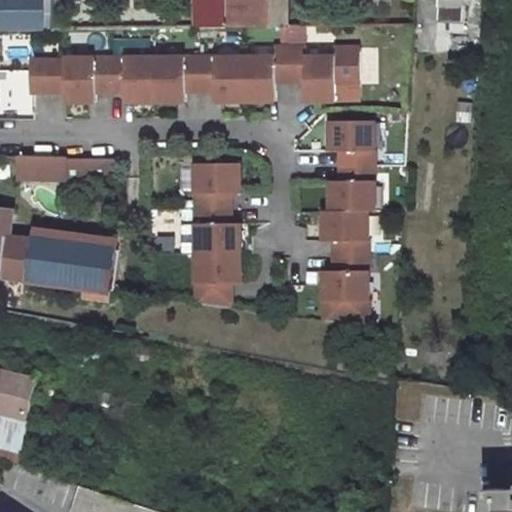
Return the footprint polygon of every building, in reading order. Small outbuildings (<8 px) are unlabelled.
[(0,0),(0,30),(44,30),(43,0),(0,0)] [(230,0),(193,0),(194,27),(231,26),(230,0)] [(289,0),(230,0),(231,26),(289,25),(289,0)] [(439,0),(438,24),(466,25),(466,0),(439,0)] [(60,9),(51,9),(52,29),(60,29),(60,9)] [(293,45),(293,80),(308,80),(308,99),(338,99),(338,82),(363,82),(362,46),(336,46),(337,54),(309,54),(309,44),(293,45)] [(248,55),(248,100),(278,99),(278,81),(293,80),(293,45),(277,45),(277,54),(248,55)] [(113,56),(113,92),(128,91),(128,101),(158,101),(158,55),(113,56)] [(158,55),(158,101),(188,101),(188,91),(203,91),(203,55),(158,55)] [(248,55),(203,55),(203,91),(218,90),(218,100),(248,100),(248,55)] [(113,56),(68,56),(68,59),(68,92),(68,102),(98,101),(98,92),(113,92),(113,56)] [(68,59),(51,59),(51,64),(51,92),(68,92),(68,59)] [(51,64),(33,65),(33,92),(51,92),(51,64)] [(442,84),(441,100),(459,101),(460,85),(442,84)] [(343,166),(378,166),(378,121),(333,121),(334,151),(343,151),(343,166)] [(68,157),(57,158),(20,158),(26,181),(68,180),(68,177),(68,157)] [(68,157),(68,177),(89,177),(89,157),(68,157)] [(89,157),(89,177),(119,177),(119,157),(89,157)] [(195,163),(195,209),(230,208),(230,193),(240,193),(239,163),(195,163)] [(333,180),(333,211),(371,210),(379,211),(378,166),(343,166),(343,181),(333,180)] [(195,209),(195,253),(240,253),(240,231),(240,223),(230,223),(230,208),(195,209)] [(0,210),(0,253),(7,255),(10,234),(13,214),(0,210)] [(336,241),(336,256),(371,255),(371,210),(333,211),(326,210),(326,240),(336,241)] [(7,255),(4,278),(32,282),(37,242),(37,238),(10,234),(7,255)] [(37,242),(32,282),(41,283),(53,284),(72,287),(109,292),(114,252),(37,242)] [(240,253),(195,253),(196,303),(231,308),(231,283),(240,283),(240,253)] [(335,322),(371,327),(371,255),(336,256),(336,271),(326,270),(326,301),(335,301),(335,322)] [(41,283),(39,299),(51,301),(53,284),(41,283)] [(53,284),(51,301),(70,303),(72,287),(53,284)] [(335,301),(326,301),(326,320),(335,322),(335,301)] [(0,412),(29,419),(37,378),(0,369),(0,412)] [(37,378),(29,419),(57,425),(69,377),(38,370),(37,378)] [(0,412),(0,435),(7,438),(4,458),(20,463),(29,419),(0,412)] [(166,511),(80,483),(71,511),(74,511),(166,511)] [(511,511),(511,486),(490,487),(490,511),(511,511)] [(460,491),(458,511),(468,511),(471,492),(460,491)]
